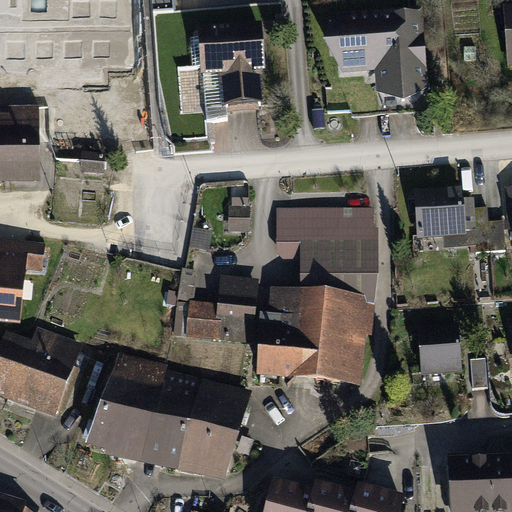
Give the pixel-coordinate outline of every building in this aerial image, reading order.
[(511,7),(503,9),(507,67),(511,66),(511,7)] [(430,90),(425,9),(340,14),(325,42),(343,72),(376,69),(378,92),(403,102),(430,90)] [(264,31),(200,35),(204,82),(222,81),(224,113),(266,110),(264,78),(267,78),(264,31)] [(112,137),(142,137),(142,65),(111,65),(112,137)] [(0,189),(44,189),(42,96),(9,97),(10,120),(0,120),(0,189)] [(463,188),(416,191),(420,238),(445,236),(446,249),(477,246),(474,210),(473,200),(464,201),(463,188)] [(251,207),(230,207),(230,231),(250,232),(251,207)] [(375,208),(277,208),(277,255),(283,261),(301,261),(300,292),(365,297),(367,304),(375,306),(379,276),(379,230),(375,230),(375,208)] [(487,209),(474,210),(477,246),(477,253),(507,251),(505,222),(488,224),(487,209)] [(46,245),(0,239),(0,322),(20,324),(26,271),(43,273),(46,245)] [(253,346),(260,279),(222,275),(219,304),(190,301),(186,339),(253,346)] [(300,292),(270,290),(268,316),(261,316),(256,378),(362,388),(367,337),(372,338),(375,306),(367,304),(365,297),(300,292)] [(461,327),(419,329),(422,376),(464,373),(462,345),(461,327)] [(84,345),(39,329),(33,343),(7,333),(0,352),(0,397),(54,417),(56,410),(65,413),(81,369),(76,367),(84,345)] [(239,438),(252,393),(167,372),(168,366),(119,355),(87,448),(105,453),(104,457),(112,459),(158,469),(227,484),(239,438)] [(486,359),(472,360),(475,390),(489,388),(486,359)] [(511,511),(511,455),(495,456),(451,457),(452,511),(511,511)] [(403,511),(407,498),(359,485),(356,495),(318,485),(316,491),(274,481),(266,511),(403,511)] [(36,511),(0,501),(0,511),(36,511)]
